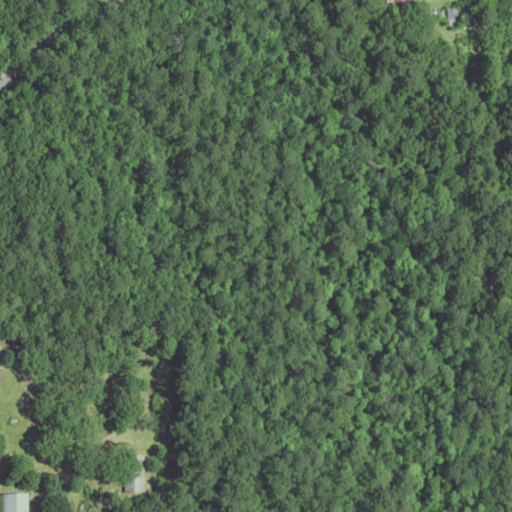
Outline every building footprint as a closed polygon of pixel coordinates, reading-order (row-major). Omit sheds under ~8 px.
[(389,0),(404,0),(406,8),(392,11),(389,0)] [(443,23),(443,16),(434,16),(434,8),(443,7),(443,6),(454,6),(455,23),(443,23)] [(490,71),(511,71),(511,90),(490,90),(490,71)] [(120,453),(141,453),(141,491),(121,492),(120,453)] [(0,511),(0,492),(24,492),(24,511),(0,511)]
